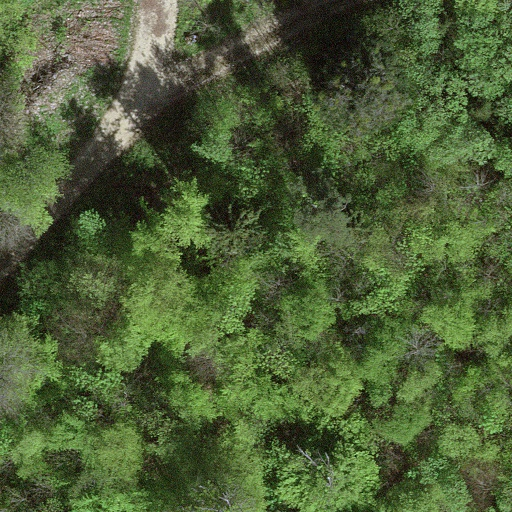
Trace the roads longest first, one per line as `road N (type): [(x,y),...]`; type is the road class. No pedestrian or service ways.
road 1 (track): [(164,0),(142,107),(0,263)]
road 2 (track): [(332,0),(142,107)]
road 3 (track): [(0,36),(55,9),(117,0)]
